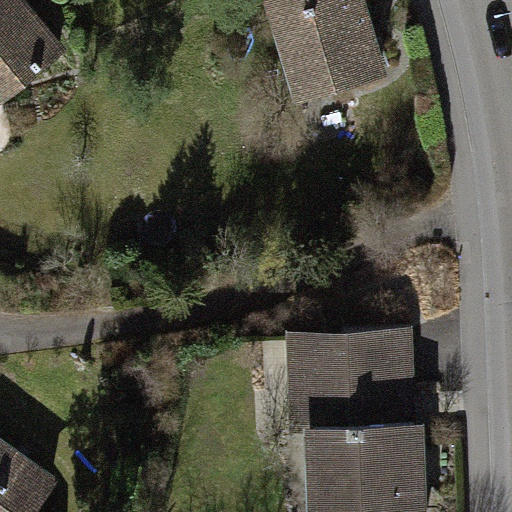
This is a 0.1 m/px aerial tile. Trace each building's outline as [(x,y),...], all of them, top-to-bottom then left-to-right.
[(378,75),(346,0),(244,0),(291,111),(378,75)] [(0,101),(49,59),(0,3),(0,101)] [(336,334),(286,332),(282,436),(406,440),(407,406),(410,337),(336,334)] [(0,511),(31,511),(54,484),(0,442),(0,511)] [(419,511),(419,446),(295,447),(295,511),(419,511)]
